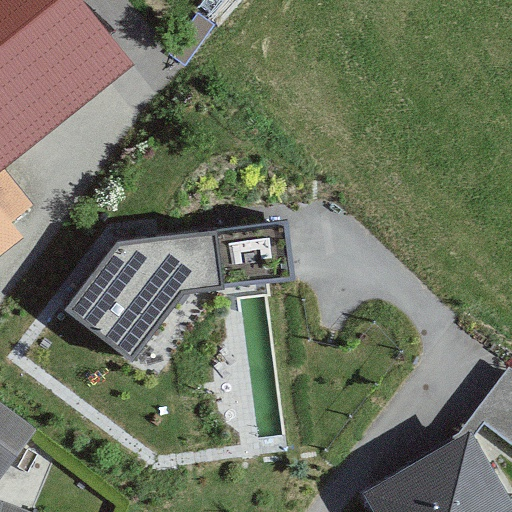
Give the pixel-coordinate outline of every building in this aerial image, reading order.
[(0,160),(65,111),(0,27),(0,261),(28,240),(0,203),(0,160)] [(284,236),(118,254),(66,320),(131,371),(183,304),(290,293),(284,236)] [(511,376),(475,426),(511,453),(511,376)] [(0,407),(0,487),(38,434),(0,407)] [(511,511),(511,499),(475,437),(368,499),(375,511),(511,511)]
